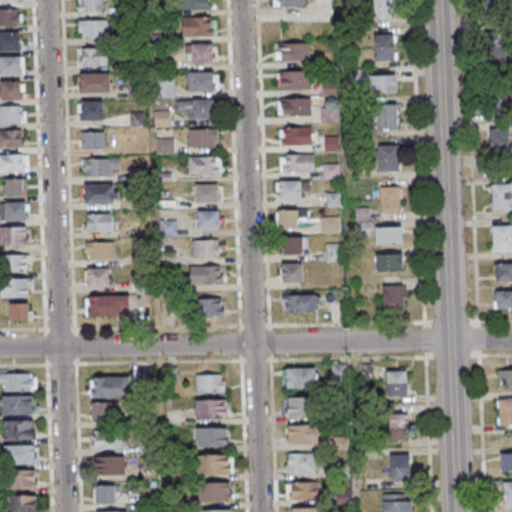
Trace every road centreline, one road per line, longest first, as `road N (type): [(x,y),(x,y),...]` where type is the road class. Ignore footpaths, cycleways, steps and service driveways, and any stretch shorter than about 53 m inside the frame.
road 1 (residential): [(66,511),(46,0)]
road 2 (tertiary): [(459,511),(441,0)]
road 3 (residential): [(263,511),(248,0)]
road 4 (residential): [(0,349),(354,343)]
road 5 (residential): [(354,343),(511,340)]
